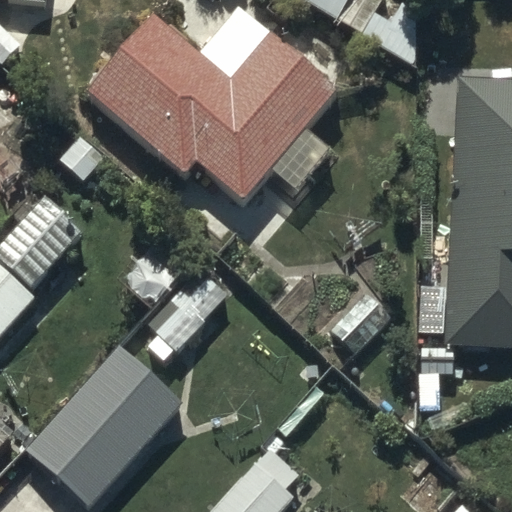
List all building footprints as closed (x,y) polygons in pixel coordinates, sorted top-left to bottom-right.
[(0,0),(0,28),(44,32),(47,0),(0,0)] [(364,4),(357,0),(274,0),(270,7),(338,48),(364,4)] [(194,198),(240,240),(339,131),(270,68),(227,115),(154,49),(87,122),(184,209),(194,198)] [(511,98),(460,96),(446,364),(511,367),(511,98)] [(65,173),(88,194),(108,173),(84,152),(65,173)] [(42,208),(0,254),(0,270),(37,305),(88,249),(42,208)] [(193,270),(145,324),(173,349),(221,294),(193,270)] [(0,357),(38,313),(0,280),(0,357)] [(364,299),(329,337),(326,341),(356,368),(394,327),(364,299)] [(90,511),(182,413),(114,351),(22,451),(88,511),(90,511)] [(271,511),(283,500),(249,468),(207,511),(271,511)]
